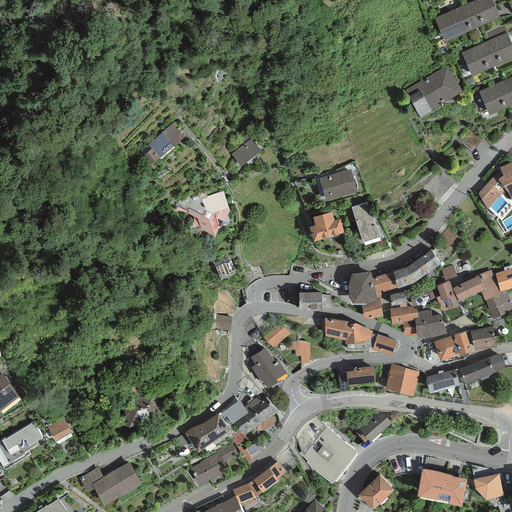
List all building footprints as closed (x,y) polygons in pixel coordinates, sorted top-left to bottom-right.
[(492,0),(474,0),(466,4),(477,28),(501,18),(492,0)] [(445,43),(477,28),(466,4),(434,18),(445,43)] [(511,43),(507,33),(484,43),(495,67),(511,58),(511,43)] [(472,77),(495,67),(484,43),(461,53),(472,77)] [(416,92),(407,97),(413,109),(424,104),(426,111),(448,98),(447,95),(457,89),(446,68),(437,74),(434,74),(430,78),(427,79),(423,85),(416,87),(416,92)] [(511,76),(502,81),(511,105),(511,76)] [(489,115),(511,105),(502,81),(479,91),(489,115)] [(147,149),(140,155),(148,163),(154,158),(157,160),(155,163),(157,165),(164,159),(166,160),(178,147),(175,142),(179,137),(169,124),(145,146),(147,149)] [(240,146),(229,156),(236,164),(255,150),(245,137),(236,142),(240,146)] [(491,178),(477,195),(485,207),(490,209),(494,214),(498,214),(503,208),(505,207),(511,199),(511,162),(499,169),(500,174),(491,178)] [(348,173),(320,181),(324,200),(353,191),(348,173)] [(205,191),(176,199),(178,205),(185,208),(189,207),(187,211),(198,216),(201,228),(215,233),(219,223),(221,223),(223,218),(225,218),(230,208),(223,190),(207,195),(205,191)] [(364,205),(351,210),(360,240),(362,239),(364,244),(377,241),(376,235),(376,231),(368,214),(364,205)] [(317,226),(310,228),(314,240),(340,232),(338,222),(331,223),(328,215),(315,219),(317,226)] [(446,229),(436,242),(444,248),(454,235),(446,229)] [(408,267),(412,280),(429,269),(443,258),(434,244),(428,248),(430,252),(424,256),(408,267)] [(231,258),(215,265),(219,275),(235,268),(231,258)] [(441,269),(445,279),(457,274),(453,264),(441,269)] [(511,266),(496,271),(501,288),(511,285),(511,266)] [(370,282),(373,293),(386,290),(400,285),(412,280),(408,267),(370,282)] [(490,268),(452,286),(457,299),(480,288),(485,298),(501,291),(500,289),(490,268)] [(367,275),(351,277),(348,286),(352,301),(367,300),(374,298),(373,293),(370,282),(367,275)] [(449,278),(437,283),(440,293),(436,295),(441,309),(458,302),(457,299),(452,286),(449,278)] [(431,286),(410,294),(413,304),(425,301),(434,295),(431,286)] [(506,287),(500,289),(501,291),(485,298),(489,308),(511,298),(506,287)] [(318,294),(297,295),(297,308),(324,307),(325,305),(329,303),(328,296),(323,296),(318,294)] [(403,294),(388,297),(389,304),(404,305),(403,294)] [(380,298),(361,303),(364,315),(368,316),(383,314),(380,298)] [(511,305),(511,301),(511,298),(489,308),(494,317),(508,309),(511,305)] [(389,311),(391,323),(402,324),(404,336),(407,337),(417,335),(414,315),(416,315),(415,311),(410,312),(409,310),(389,311)] [(260,313),(253,317),(259,330),(264,333),(275,323),(268,316),(268,312),(260,313)] [(414,315),(417,335),(432,333),(444,332),(439,317),(430,320),(426,320),(424,314),(421,314),(416,315),(414,315)] [(228,330),(227,317),(213,318),(213,330),(228,330)] [(328,320),(320,321),(321,332),(347,338),(346,324),(328,320)] [(280,321),(265,334),(272,345),(290,333),(280,321)] [(346,324),(347,338),(348,351),(367,350),(367,345),(369,338),(370,334),(362,328),(356,325),(346,324)] [(481,331),(471,334),(474,349),(491,347),(491,350),(496,349),(495,346),(493,333),(492,329),(481,331)] [(493,333),(495,346),(510,345),(511,344),(511,329),(505,331),(493,333)] [(435,344),(428,345),(429,351),(437,349),(441,360),(470,351),(464,334),(435,344)] [(394,343),(376,337),(376,340),(374,348),(392,355),(394,343)] [(374,348),(376,340),(369,338),(367,345),(374,348)] [(304,355),(304,361),(312,361),(312,339),(292,339),(292,355),(304,355)] [(251,357),(256,366),(253,368),(260,379),(262,377),(268,387),(276,381),(273,377),(283,371),(276,361),(273,363),(264,349),(260,352),(251,357)] [(478,365),(460,373),(463,383),(503,368),(498,358),(488,360),(486,362),(480,364),(478,365)] [(407,371),(393,370),(387,388),(413,395),(417,373),(410,368),(408,368),(407,371)] [(351,374),(338,375),(339,386),(357,385),(356,382),(372,380),(371,370),(353,371),(351,374)] [(131,373),(103,382),(106,392),(125,387),(128,397),(144,392),(143,389),(140,390),(138,384),(134,385),(131,373)] [(455,373),(427,381),(429,390),(457,384),(455,373)] [(0,408),(5,404),(4,402),(14,394),(0,377),(0,408)] [(156,392),(133,399),(134,402),(122,407),(125,421),(137,421),(162,413),(156,392)] [(238,417),(232,422),(241,434),(263,420),(273,410),(260,395),(246,406),(238,417)] [(238,408),(234,402),(218,415),(202,423),(191,429),(184,433),(196,449),(202,445),(205,449),(212,444),(211,439),(225,430),(224,425),(232,418),(238,408)] [(88,415),(70,424),(75,434),(94,424),(91,419),(102,414),(99,409),(88,415)] [(358,432),(356,434),(365,442),(389,425),(380,413),(373,417),(365,418),(353,425),(358,432)] [(61,419),(46,428),(53,439),(68,430),(61,419)] [(0,467),(1,470),(26,454),(24,449),(39,439),(29,422),(1,438),(0,437),(0,467)] [(314,438),(303,454),(332,479),(354,450),(323,425),(314,438)] [(204,464),(191,471),(198,483),(224,469),(221,462),(225,460),(235,455),(230,445),(203,461),(204,464)] [(297,466),(288,450),(284,456),(279,462),(273,468),(257,478),(247,485),(231,493),(235,499),(237,502),(241,511),(256,503),(252,495),(266,486),(283,474),(284,475),(297,466)] [(104,475),(92,482),(94,485),(104,501),(120,491),(121,493),(142,481),(129,460),(104,475)] [(467,474),(422,465),(417,488),(449,494),(448,496),(462,499),(467,474)] [(92,482),(104,475),(98,466),(79,477),(87,490),(94,485),(92,482)] [(499,471),(473,476),(475,483),(486,494),(503,491),(499,471)] [(379,477),(361,496),(372,507),(390,488),(379,477)] [(67,509),(58,495),(33,511),(67,511),(66,510),(67,509)] [(235,499),(207,511),(241,511),(237,502),(235,499)]
